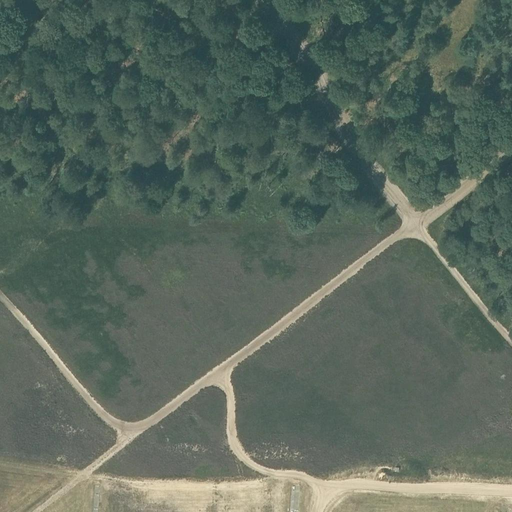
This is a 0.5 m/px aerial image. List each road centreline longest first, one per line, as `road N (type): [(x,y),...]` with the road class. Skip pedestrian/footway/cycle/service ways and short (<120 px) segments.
road 1 (track): [(35,511),(511,146)]
road 2 (track): [(511,337),(352,143),(264,0)]
road 3 (track): [(511,492),(359,484),(335,488),(317,511)]
road 4 (track): [(131,437),(98,411),(0,296)]
road 5 (unknown): [(217,373),(227,442),(250,467),(326,494)]
